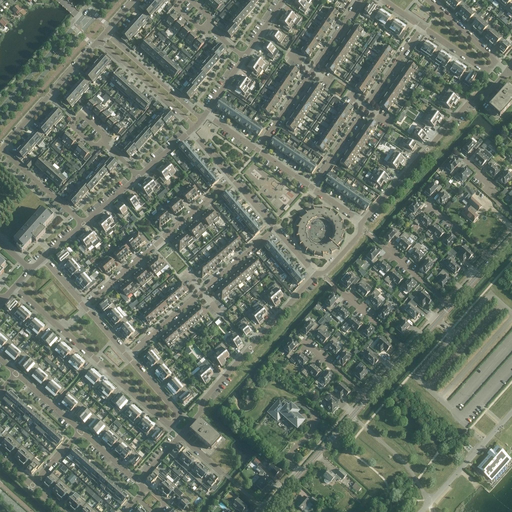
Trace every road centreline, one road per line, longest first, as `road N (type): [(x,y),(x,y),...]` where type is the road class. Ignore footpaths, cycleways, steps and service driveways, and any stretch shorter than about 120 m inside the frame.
road 1 (residential): [(83,224),(1,148),(98,40)]
road 2 (residential): [(361,223),(507,70)]
road 3 (residential): [(180,436),(315,275)]
road 4 (residential): [(15,286),(170,426)]
road 5 (residential): [(311,188),(421,26)]
road 6 (residential): [(84,306),(231,179)]
road 7 (residential): [(126,355),(273,229)]
road 8 (residential): [(257,150),(360,0)]
road 9 (tertiary): [(265,511),(367,399)]
road 10 (tertiary): [(0,123),(88,24)]
road 11 (residential): [(195,126),(98,40)]
road 12 (residential): [(105,33),(201,119)]
road 13 (tertiary): [(81,18),(0,109)]
